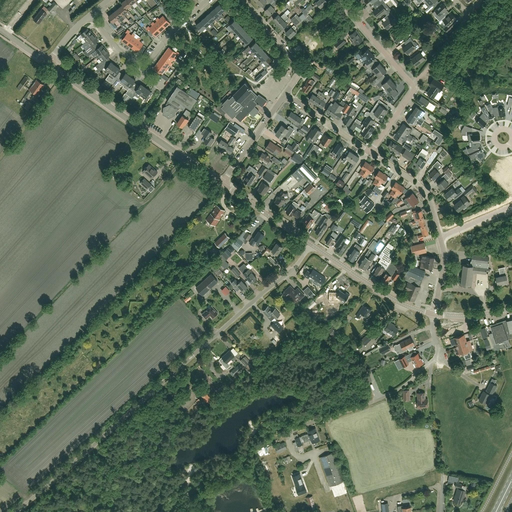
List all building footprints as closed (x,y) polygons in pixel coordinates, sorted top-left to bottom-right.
[(132,9),(134,8),(132,5),(131,5),(127,0),(125,0),(121,3),(123,5),(126,9),(130,6),(132,9)] [(277,3),(275,2),(277,0),(272,0),(267,5),(269,6),(265,11),(269,15),(275,10),(272,7),(277,3)] [(384,8),(387,5),(382,0),(381,0),(380,1),(378,3),(380,6),(373,11),(378,18),(386,11),(384,8)] [(428,0),(427,1),(425,3),(427,6),(428,7),(431,10),(435,6),(433,3),(436,0),(428,0)] [(45,12),(47,9),(51,12),(57,5),(54,2),(47,9),(43,6),(33,20),(38,24),(46,13),(45,12)] [(220,14),(221,14),(224,11),(227,14),(228,12),(225,9),(227,8),(223,3),(220,5),(220,4),(215,8),(220,14)] [(283,12),(289,6),(286,3),(280,9),(283,12)] [(308,12),(311,9),(313,7),(311,4),(302,12),(305,16),(309,12),(308,12)] [(443,13),(447,9),(442,4),(435,11),(437,13),(434,16),(440,21),(445,16),(443,13)] [(123,5),(118,9),(123,15),(124,14),(127,12),(129,15),(131,14),(128,10),(128,11),(126,9),(123,5)] [(327,11),(323,6),(315,13),(319,18),(327,11)] [(215,18),(216,18),(219,15),(222,18),(224,17),(221,14),(220,14),(215,8),(210,13),(215,18)] [(118,19),(119,18),(122,16),(124,19),(126,18),(124,14),(123,15),(118,9),(113,13),(118,19)] [(108,17),(112,21),(113,23),(117,20),(119,23),(121,22),(119,18),(118,19),(113,13),(108,17)] [(211,23),(212,22),(214,19),(217,22),(219,21),(216,18),(215,18),(210,13),(205,17),(211,23)] [(273,19),(277,24),(287,16),(284,13),(280,17),(278,15),(273,19)] [(387,29),(395,23),(393,20),(395,18),(390,13),(385,16),(388,19),(382,23),(387,29)] [(457,19),(451,13),(443,21),(447,25),(444,28),(448,32),(456,24),(453,22),(457,19)] [(300,22),(302,20),(296,14),(290,20),(296,26),(300,22)] [(157,19),(165,28),(170,23),(163,16),(159,19),(158,18),(157,19)] [(287,16),(277,24),(282,29),(287,24),(285,22),(289,18),(287,16)] [(206,27),(207,26),(210,24),(213,27),(214,25),(212,22),(211,23),(205,17),(201,21),(206,27)] [(152,23),(160,32),(165,28),(157,19),(156,20),(157,22),(155,24),(153,22),(152,23)] [(234,30),(239,25),(235,20),(229,25),(233,29),(230,32),(231,33),(234,31),(234,30)] [(109,23),(112,28),(114,30),(117,28),(113,23),(112,21),(109,23)] [(206,27),(201,21),(196,25),(201,31),(205,28),(208,31),(210,29),(207,26),(206,27)] [(160,32),(152,23),(151,24),(152,26),(150,28),(149,26),(146,29),(148,31),(149,30),(155,36),(160,32)] [(234,30),(234,31),(237,33),(234,36),(235,38),(239,35),(238,34),(244,29),(239,25),(234,30)] [(293,29),(296,27),(294,25),(291,28),(291,27),(285,33),(290,38),(296,32),(293,29)] [(411,35),(416,32),(420,28),(417,25),(409,32),(411,35)] [(216,35),(220,31),(215,26),(211,30),(216,35)] [(82,37),(84,40),(86,42),(94,36),(90,31),(89,32),(87,29),(81,34),(76,39),(78,41),(82,37)] [(242,39),(248,34),(244,29),(238,34),(239,35),(241,38),(238,41),(240,43),(243,40),(242,39)] [(401,29),(396,32),(395,31),(391,34),(394,38),(393,39),(395,41),(396,41),(397,41),(402,37),(402,38),(406,35),(401,29)] [(127,44),(134,35),(132,34),(131,36),(129,34),(130,32),(127,30),(126,32),(127,33),(122,40),(127,44)] [(356,45),(363,40),(356,31),(349,35),(353,41),(352,42),(354,45),(355,44),(356,45)] [(242,39),(243,40),(246,43),(243,46),(244,47),(247,44),(252,39),(248,34),(242,39)] [(127,44),(132,48),(139,38),(138,37),(136,39),(134,37),(135,36),(134,35),(127,44)] [(98,41),(94,36),(86,42),(87,44),(90,47),(84,52),(86,55),(90,51),(94,48),(92,45),(96,42),(98,41)] [(338,48),(346,42),(342,37),(334,44),(338,48)] [(407,54),(415,48),(416,49),(419,47),(416,42),(415,43),(410,37),(405,41),(408,44),(402,48),(407,54)] [(139,38),(132,48),(137,52),(143,44),(139,41),(140,39),(139,38)] [(254,52),(260,47),(256,42),(250,47),(249,46),(244,51),(246,53),(251,49),(253,51),(250,54),(252,56),(255,53),(254,52)] [(95,59),(98,57),(106,50),(102,45),(99,47),(96,50),(94,48),(90,51),(92,53),(91,54),(95,59)] [(254,52),(255,53),(258,56),(255,59),(256,60),(259,58),(259,57),(264,52),(260,47),(254,52)] [(166,53),(175,60),(176,58),(174,57),(176,54),(178,56),(180,53),(177,52),(176,53),(169,48),(166,53)] [(361,62),(364,60),(371,53),(371,52),(371,51),(370,49),(368,49),(363,53),(361,51),(356,55),(361,62)] [(104,60),(110,55),(106,50),(98,57),(99,59),(101,62),(95,66),(97,69),(99,67),(105,63),(104,63),(105,62),(104,60)] [(259,57),(259,58),(262,61),(259,63),(260,65),(263,62),(268,56),(264,52),(259,57)] [(162,58),(171,65),(172,63),(170,62),(172,60),(174,61),(175,60),(166,53),(162,58)] [(364,60),(367,63),(365,65),(363,66),(366,70),(372,64),(370,62),(376,57),(376,56),(374,54),(373,54),(372,54),(371,53),(364,60)] [(421,63),(425,60),(420,53),(411,60),(416,66),(421,62),(421,63)] [(263,62),(266,65),(263,68),(265,70),(268,67),(267,66),(273,61),(268,56),(263,62)] [(158,63),(167,70),(168,68),(166,67),(168,65),(170,66),(171,65),(162,58),(158,63)] [(110,73),(115,66),(111,62),(104,71),(106,73),(108,71),(110,73)] [(167,70),(158,63),(154,68),(162,74),(165,70),(166,71),(167,70)] [(329,63),(326,69),(332,73),(335,67),(329,63)] [(372,64),(366,70),(368,72),(370,70),(371,72),(372,71),(375,74),(383,67),(379,63),(375,67),(374,66),(375,66),(373,64),(372,64)] [(113,85),(118,78),(115,76),(120,69),(115,66),(110,73),(107,77),(112,80),(110,83),(113,85)] [(387,71),(383,67),(375,74),(378,77),(370,83),(373,87),(376,84),(378,83),(381,81),(381,80),(379,78),(387,71)] [(123,86),(131,76),(126,73),(120,80),(118,78),(113,85),(116,87),(119,83),(123,86)] [(20,91),(29,79),(25,76),(16,88),(20,91)] [(128,96),(133,89),(130,87),(135,80),(131,76),(123,86),(123,87),(128,90),(125,94),(128,96)] [(307,93),(315,82),(309,78),(306,82),(302,89),(307,93)] [(383,83),(381,81),(378,83),(376,84),(380,88),(382,86),(385,89),(393,82),(390,78),(383,83)] [(439,92),(444,85),(434,78),(429,85),(432,87),(427,93),(434,98),(438,91),(439,92)] [(29,90),(34,94),(32,97),(37,100),(40,95),(37,93),(43,85),(36,80),(29,90)] [(397,86),(393,82),(385,89),(388,92),(386,93),(389,97),(392,95),(390,92),(397,86)] [(240,103),(252,91),(252,90),(253,91),(253,90),(250,87),(248,85),(248,86),(245,83),(232,96),(240,103)] [(133,89),(128,96),(131,98),(132,99),(134,95),(138,98),(140,95),(146,87),(141,84),(135,91),(133,89)] [(452,92),(455,89),(448,84),(446,88),(452,92)] [(191,110),(197,100),(177,86),(167,101),(168,102),(166,105),(166,106),(164,108),(163,114),(168,118),(174,115),(174,112),(176,112),(178,109),(180,107),(184,110),(186,107),(191,110)] [(352,91),(358,94),(360,92),(351,86),(346,93),(349,95),(352,91)] [(140,95),(145,98),(144,101),(146,103),(149,98),(147,96),(150,91),(146,87),(140,95)] [(252,91),(240,103),(232,96),(229,99),(228,98),(223,103),(221,102),(216,108),(223,115),(226,112),(232,118),(235,116),(240,122),(240,121),(247,114),(249,113),(253,117),(259,111),(254,107),(257,104),(258,105),(258,104),(262,107),(267,100),(259,95),(259,94),(257,96),(252,91)] [(309,100),(315,104),(322,93),(319,91),(317,94),(318,95),(317,97),(312,94),(309,100)] [(43,100),(46,95),(43,93),(40,98),(38,101),(37,101),(30,111),(32,113),(42,100),(43,100)] [(322,93),(315,104),(322,108),(325,103),(324,102),(326,99),(324,98),(326,96),(322,93)] [(426,107),(429,109),(432,104),(429,102),(421,97),(418,102),(426,107)] [(339,104),(339,105),(332,115),(338,119),(342,114),(339,112),(343,107),(343,106),(345,103),(342,100),(339,104)] [(374,107),(384,114),(387,110),(382,106),(384,103),(379,100),(374,107)] [(28,110),(32,104),(28,101),(24,107),(28,110)] [(336,102),(334,105),(332,107),(329,105),(326,111),(332,115),(339,105),(339,104),(336,102)] [(346,113),(346,112),(350,106),(346,103),(342,110),(346,113)] [(499,116),(498,105),(497,105),(497,106),(493,107),(490,103),(486,105),(491,115),(493,117),(494,116),(494,117),(495,116),(494,116),(499,115),(499,116)] [(350,106),(346,112),(348,114),(343,122),(348,126),(353,118),(350,117),(356,108),(351,105),(350,106)] [(423,122),(425,119),(422,117),(425,113),(415,106),(410,113),(423,122)] [(490,119),(491,118),(490,116),(484,106),(480,108),(483,113),(479,116),(486,123),(487,123),(486,122),(489,119),(490,119)] [(381,119),(384,114),(374,107),(369,114),(370,115),(369,117),(373,120),(376,115),(381,119)] [(185,125),(189,120),(187,119),(188,118),(186,117),(189,112),(186,110),(177,124),(182,127),(184,124),(185,125)] [(216,122),(220,117),(212,112),(209,117),(216,122)] [(300,122),(302,119),(291,112),(287,118),(296,123),(295,125),(300,128),(302,126),(300,124),(300,122)] [(422,124),(423,122),(410,113),(406,120),(413,124),(414,123),(417,125),(418,124),(421,126),(422,124)] [(195,131),(203,119),(197,115),(189,127),(195,131)] [(360,115),(355,121),(360,125),(365,118),(360,115)] [(374,121),(373,120),(369,117),(367,116),(363,124),(361,126),(371,133),(374,129),(370,126),(372,123),(374,121)] [(486,123),(479,116),(475,121),(482,127),(486,123)] [(224,129),(234,136),(239,129),(229,122),(224,129)] [(371,133),(361,126),(354,122),(350,128),(353,131),(356,126),(361,130),(360,132),(368,138),(371,133)] [(234,126),(239,129),(243,132),(245,130),(235,124),(234,126)] [(405,135),(408,137),(411,139),(412,139),(414,141),(416,138),(413,137),(409,135),(412,130),(403,124),(398,131),(405,135)] [(279,129),(285,134),(287,131),(291,134),(293,131),(288,128),(287,129),(282,125),(279,129)] [(300,129),(306,133),(309,129),(303,125),(300,129)] [(315,139),(320,131),(314,127),(311,132),(311,131),(305,139),(308,141),(311,137),(315,139)] [(285,134),(279,129),(275,134),(281,138),(280,139),(285,142),(287,139),(283,137),(285,134)] [(207,138),(204,142),(209,146),(214,139),(210,136),(212,133),(207,130),(203,136),(207,138)] [(439,145),(445,137),(434,130),(432,133),(438,137),(435,142),(439,145)] [(408,137),(405,135),(398,131),(396,134),(396,133),(395,134),(394,135),(394,136),(394,137),(401,142),(401,141),(403,142),(404,140),(405,141),(406,140),(408,137)] [(469,142),(480,141),(480,135),(472,135),(472,133),(468,134),(469,142)] [(327,147),(332,139),(325,135),(320,143),(327,147)] [(230,147),(236,138),(233,136),(228,144),(221,140),(218,144),(224,148),(223,149),(230,154),(234,149),(230,147)] [(398,145),(397,146),(391,141),(388,146),(391,149),(391,150),(397,154),(398,153),(398,154),(402,148),(398,145)] [(469,153),(479,149),(482,148),(481,146),(481,145),(480,146),(480,141),(469,142),(471,142),(471,147),(467,149),(469,153)] [(274,154),(276,151),(279,153),(283,147),(277,143),(276,146),(270,142),(266,148),(274,154)] [(315,145),(313,144),(313,143),(306,153),(309,155),(315,145)] [(339,143),(339,144),(338,143),(331,154),(338,158),(340,155),(339,154),(344,147),(341,145),(341,144),(339,143)] [(295,149),(292,147),(288,144),(286,148),(292,153),(295,149)] [(319,148),(316,145),(312,151),(318,155),(321,151),(318,149),(319,148)] [(482,149),(480,150),(470,155),(472,159),(476,157),(480,161),(486,155),(486,154),(486,155),(483,151),(483,150),(483,151),(482,149)] [(408,150),(405,155),(412,160),(415,155),(408,150)] [(342,161),(345,163),(347,159),(350,161),(354,154),(350,151),(346,157),(345,156),(342,161)] [(419,159),(416,164),(418,165),(418,166),(420,168),(421,167),(422,168),(423,165),(426,161),(424,159),(426,155),(420,151),(417,157),(419,159)] [(269,168),(272,163),(269,161),(270,159),(268,157),(269,156),(266,154),(265,155),(262,153),(259,158),(267,164),(265,166),(269,168)] [(355,163),(359,157),(354,154),(350,161),(352,163),(350,166),(353,168),(356,163),(355,163)] [(317,176),(320,174),(313,167),(310,169),(304,162),(292,174),(299,181),(304,176),(311,183),(317,176)] [(359,174),(362,176),(370,165),(365,162),(361,168),(362,169),(359,174)] [(429,175),(431,177),(430,178),(433,180),(433,179),(434,179),(440,173),(438,171),(442,166),(438,162),(433,166),(430,169),(432,171),(430,173),(429,175)] [(151,179),(157,172),(149,165),(142,172),(144,170),(147,173),(146,174),(151,179)] [(370,165),(362,176),(365,178),(368,173),(370,174),(374,168),(370,165)] [(262,177),(268,169),(263,166),(258,174),(262,177)] [(331,172),(324,168),(322,172),(328,177),(331,172)] [(252,181),(255,176),(254,175),(257,171),(254,169),(251,173),(249,172),(245,178),(246,179),(244,182),(249,185),(250,184),(251,185),(253,182),(252,181)] [(274,176),(267,171),(263,177),(270,182),(274,176)] [(373,183),(375,185),(383,174),(379,171),(374,177),(376,178),(373,183)] [(388,177),(383,174),(375,185),(376,185),(373,189),(380,194),(382,191),(378,188),(382,182),(383,183),(388,177)] [(446,181),(449,178),(446,174),(440,179),(442,181),(437,185),(441,190),(449,184),(446,181)] [(286,186),(295,178),(292,175),(284,183),(286,186)] [(151,185),(148,182),(144,178),(140,183),(147,189),(151,185)] [(341,187),(344,183),(339,179),(336,184),(341,187)] [(266,193),(269,187),(262,182),(259,187),(260,187),(258,191),(263,194),(265,192),(266,193)] [(392,196),(395,192),(400,185),(396,182),(391,188),(393,189),(389,194),(392,196)] [(309,194),(316,188),(311,183),(304,189),(309,194)] [(400,185),(395,192),(392,196),(395,198),(399,193),(400,194),(405,188),(400,185)] [(477,190),(475,188),(473,185),(463,193),(466,196),(472,191),(474,193),(477,190)] [(449,199),(453,196),(455,199),(462,193),(461,191),(459,189),(455,192),(452,188),(445,194),(449,199)] [(374,192),(371,189),(366,193),(370,197),(374,192)] [(285,202),(286,200),(285,198),(282,197),(285,194),(282,192),(280,195),(279,194),(277,197),(278,197),(275,202),(281,206),(284,201),(285,202)] [(407,204),(416,197),(412,193),(403,201),(406,205),(407,204)] [(370,210),(374,205),(365,196),(360,201),(363,204),(361,206),(367,211),(369,209),(370,210)] [(467,206),(468,205),(469,204),(469,203),(469,202),(466,199),(464,196),(458,201),(454,205),(458,211),(463,207),(464,209),(467,206)] [(407,204),(406,205),(408,207),(412,204),(413,206),(419,201),(416,197),(407,204)] [(381,203),(384,205),(387,207),(390,203),(384,198),(381,203)] [(294,201),(291,205),(286,212),(292,216),(293,214),(297,218),(301,213),(296,209),(296,208),(298,205),(294,201)] [(224,211),(217,206),(211,214),(210,214),(206,220),(215,226),(219,220),(218,219),(224,211)] [(308,227),(313,220),(315,221),(314,222),(317,224),(323,215),(319,212),(314,209),(312,212),(313,213),(312,215),(310,213),(305,219),(306,219),(303,223),(306,225),(305,225),(308,227)] [(412,211),(413,214),(415,221),(424,218),(421,210),(416,212),(415,210),(412,211)] [(394,215),(391,213),(385,218),(388,221),(394,215)] [(324,224),(328,219),(324,216),(318,224),(319,225),(317,228),(318,228),(315,232),(320,235),(327,226),(324,224)] [(360,227),(362,223),(354,217),(351,222),(360,227)] [(420,228),(426,226),(424,218),(415,221),(412,222),(413,225),(416,224),(419,223),(420,228)] [(426,226),(420,228),(422,234),(418,236),(419,239),(423,237),(423,236),(428,234),(426,226)] [(403,228),(400,231),(405,236),(409,233),(403,228)] [(246,244),(248,240),(243,237),(246,233),(244,231),(231,244),(237,250),(243,242),(246,244)] [(261,232),(261,233),(259,231),(254,239),(253,238),(249,243),(254,246),(257,241),(259,243),(264,235),(264,234),(264,233),(262,232),(261,232)] [(335,239),(338,235),(333,232),(330,236),(326,243),(330,246),(335,239)] [(229,238),(225,233),(215,243),(219,247),(229,238)] [(346,239),(341,236),(336,244),(338,246),(336,249),(341,253),(347,245),(350,241),(346,239)] [(379,244),(374,240),(368,248),(373,251),(373,252),(379,244)] [(380,241),(379,244),(373,252),(373,251),(370,256),(364,264),(365,264),(362,268),(366,270),(379,250),(380,251),(385,244),(380,241)] [(426,252),(427,252),(424,242),(424,243),(411,246),(413,255),(426,252)] [(277,255),(282,247),(277,243),(271,251),(274,253),(273,255),(275,257),(277,255)] [(360,252),(362,248),(356,244),(354,248),(353,247),(351,250),(352,250),(347,257),(353,261),(356,257),(357,258),(359,256),(358,255),(360,252)] [(386,246),(382,251),(389,256),(393,251),(386,246)] [(370,256),(366,253),(358,265),(362,268),(365,264),(364,264),(370,256)] [(386,269),(392,259),(384,254),(379,262),(380,263),(377,268),(372,274),(378,278),(385,268),(386,269)] [(467,263),(466,264),(466,265),(463,264),(463,265),(462,265),(459,284),(461,284),(463,285),(463,286),(467,287),(468,285),(470,285),(472,285),(473,273),(486,274),(486,272),(490,272),(490,269),(487,269),(487,268),(488,268),(489,263),(487,263),(488,257),(472,255),(471,261),(470,265),(469,263),(467,263)] [(268,259),(276,267),(278,264),(271,257),(268,259)] [(225,268),(217,259),(214,262),(222,271),(225,268)] [(390,280),(391,277),(395,280),(399,275),(394,271),(397,267),(391,263),(386,270),(387,271),(381,280),(383,282),(384,281),(387,283),(389,280),(390,280)] [(422,281),(421,281),(421,280),(425,271),(411,265),(406,274),(405,274),(403,279),(408,281),(405,289),(408,291),(405,297),(415,301),(420,287),(419,287),(422,281)] [(249,269),(245,266),(242,269),(245,272),(243,274),(246,277),(252,283),(254,281),(255,282),(256,280),(256,279),(257,279),(251,273),(252,272),(249,269)] [(235,267),(232,270),(238,277),(241,274),(235,267)] [(498,284),(508,282),(504,267),(498,268),(500,274),(502,274),(502,276),(496,277),(497,280),(496,280),(495,281),(495,284),(496,284),(497,284),(498,284)] [(309,276),(318,282),(318,283),(321,285),(321,284),(322,284),(325,278),(326,279),(326,278),(322,276),(321,277),(319,276),(320,274),(313,270),(311,273),(307,271),(304,276),(308,278),(309,276)] [(203,295),(217,282),(211,274),(196,288),(203,295)] [(243,291),(247,287),(241,280),(238,283),(235,279),(231,283),(236,288),(238,286),(243,291)] [(299,299),(300,300),(304,296),(299,290),(296,292),(292,288),(289,288),(286,290),(286,291),(283,294),(286,298),(288,296),(293,301),(296,301),(299,299)] [(307,293),(311,298),(315,295),(311,290),(307,293)] [(344,304),(350,295),(346,292),(345,294),(340,291),(338,294),(337,293),(329,292),(329,296),(336,296),(341,300),(340,301),(344,304)] [(218,313),(211,306),(202,315),(206,319),(210,316),(212,318),(218,313)] [(368,318),(371,314),(369,312),(371,309),(366,306),(365,308),(363,307),(356,316),(359,319),(362,314),(368,318)] [(275,310),(273,312),(271,309),(271,310),(268,307),(263,311),(268,317),(271,321),(274,318),(275,319),(280,315),(275,310)] [(511,338),(511,335),(511,332),(511,319),(506,321),(506,323),(503,323),(508,339),(511,338)] [(284,328),(277,320),(271,326),(276,331),(276,330),(278,333),(284,328)] [(394,336),(398,329),(393,325),(390,322),(384,330),(394,336)] [(491,326),(493,333),(489,334),(489,336),(494,348),(495,350),(510,347),(508,339),(503,323),(503,322),(490,326),(491,326)] [(332,335),(339,329),(335,324),(328,331),(332,335)] [(483,338),(488,336),(485,328),(481,329),(480,329),(482,338),(483,338)] [(371,338),(367,334),(360,341),(360,342),(360,343),(363,346),(363,345),(364,346),(372,339),(371,338)] [(456,345),(466,341),(464,334),(454,338),(456,345)] [(487,351),(492,349),(494,348),(489,336),(488,337),(488,336),(483,338),(484,339),(487,338),(490,345),(486,346),(487,351)] [(407,347),(414,344),(411,338),(407,340),(406,340),(404,341),(400,343),(396,345),(394,346),(394,349),(395,350),(398,349),(400,353),(408,349),(407,347)] [(470,340),(466,341),(456,345),(457,347),(461,345),(463,353),(469,351),(473,350),(470,340)] [(390,350),(388,345),(379,349),(382,354),(390,350)] [(461,345),(457,347),(455,348),(457,355),(460,354),(460,355),(464,354),(465,359),(471,357),(469,351),(463,353),(461,345)] [(236,358),(229,350),(222,357),(219,359),(219,361),(226,369),(230,365),(228,362),(231,359),(233,361),(236,358)] [(416,367),(423,363),(420,357),(421,357),(419,353),(412,357),(410,354),(399,359),(403,368),(409,365),(407,362),(412,360),(416,367)] [(245,366),(248,363),(243,357),(240,360),(245,366)] [(235,375),(242,368),(239,364),(231,371),(235,375)] [(490,383),(485,393),(483,392),(479,400),(486,404),(489,396),(491,397),(497,386),(490,383)] [(201,394),(206,400),(210,397),(206,391),(201,394)] [(425,397),(425,396),(425,393),(417,393),(418,400),(417,400),(417,408),(423,408),(423,407),(428,407),(428,399),(425,399),(425,397)] [(311,440),(312,443),(320,440),(315,428),(308,431),(309,434),(307,435),(306,434),(301,436),(302,437),(300,437),(299,437),(295,439),(296,442),(298,446),(302,445),(302,444),(302,442),(304,442),(309,441),(311,440)] [(278,453),(287,449),(284,442),(275,447),(278,453)] [(330,486),(343,481),(333,453),(320,458),(330,486)] [(303,484),(300,474),(292,476),(296,486),(295,487),(298,495),(307,492),(304,484),(303,484)] [(461,504),(465,491),(460,490),(462,485),(456,483),(455,487),(458,488),(453,501),(461,504)] [(410,497),(411,500),(417,498),(415,492),(407,495),(408,498),(410,497)] [(306,498),(309,510),(316,508),(312,496),(306,498)]
